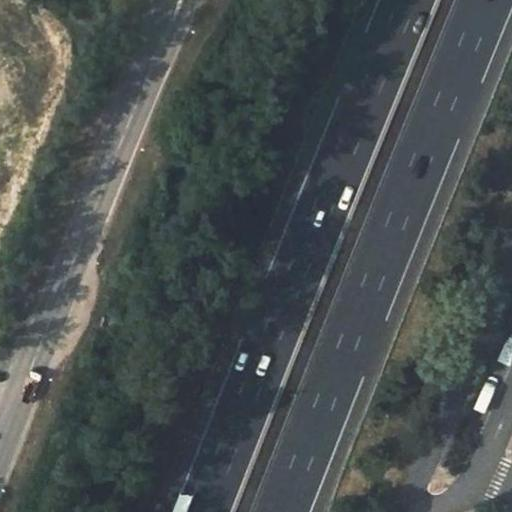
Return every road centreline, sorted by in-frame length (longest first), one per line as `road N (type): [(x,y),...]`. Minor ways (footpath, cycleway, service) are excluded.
road 1 (motorway): [(281,511),(487,0)]
road 2 (motorway): [(406,0),(203,511)]
road 3 (unclassified): [(0,448),(178,0)]
